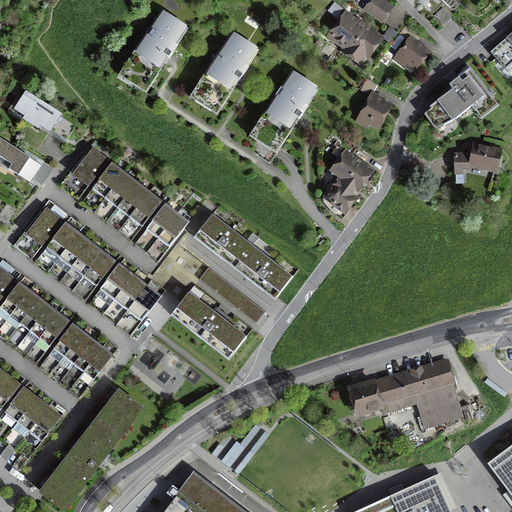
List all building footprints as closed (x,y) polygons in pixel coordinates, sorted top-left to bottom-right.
[(382,12),(387,6),(388,5),(381,0),(373,0),(366,9),(370,12),(374,6),(382,12)] [(374,6),(370,12),(381,21),(391,9),(387,6),(382,12),(374,6)] [(442,8),(435,16),(444,25),(452,18),(442,8)] [(186,27),(164,13),(134,59),(137,60),(128,73),(145,84),(153,71),(156,73),(166,57),(169,58),(177,47),(174,45),(186,27)] [(357,40),(364,29),(362,28),(360,28),(357,26),(358,25),(350,19),(345,25),(342,22),(331,37),(348,48),(354,39),(357,40)] [(354,39),(348,48),(345,51),(360,62),(365,55),(367,56),(380,39),(372,33),(371,34),(368,32),(369,31),(365,28),(364,29),(357,40),(354,39)] [(511,63),(511,33),(490,53),(505,70),(511,63)] [(257,48),(234,34),(205,80),(207,82),(199,95),(216,106),(224,93),(227,95),(237,79),(240,80),(247,68),(245,67),(257,48)] [(428,53),(410,39),(399,55),(408,62),(408,65),(414,69),(417,68),(428,53)] [(316,87),(294,73),(264,119),(267,121),(259,134),(275,144),(284,132),(286,133),(296,117),(299,119),(307,107),(304,105),(316,87)] [(426,119),(438,134),(472,107),(481,118),(496,107),(470,74),(450,89),(456,96),(426,119)] [(76,126),(26,94),(16,108),(27,115),(25,118),(39,127),(41,124),(50,130),(51,130),(67,140),(76,126)] [(391,106),(371,96),(359,118),(379,128),(391,106)] [(334,171),(357,188),(370,171),(349,156),(357,146),(345,137),(337,147),(346,154),(334,171)] [(40,164),(0,138),(0,156),(12,164),(9,169),(30,183),(33,178),(31,177),(40,164)] [(474,145),(472,153),(454,154),(455,168),(470,168),(470,165),(497,171),(501,151),(474,145)] [(107,162),(92,151),(74,174),(89,186),(107,162)] [(161,203),(111,165),(93,189),(96,191),(108,200),(120,209),(133,219),(143,227),(161,203)] [(332,212),(336,216),(346,203),(348,204),(353,198),(357,201),(361,196),(357,193),(359,190),(357,188),(334,171),(331,169),(326,176),(334,182),(323,197),(323,203),(332,212)] [(15,209),(7,203),(0,213),(0,216),(7,222),(15,209)] [(170,248),(188,225),(164,207),(146,229),(156,237),(161,241),(170,248)] [(61,222),(46,210),(28,233),(43,245),(61,222)] [(275,300),(293,277),(212,215),(194,238),(217,255),(254,284),(275,300)] [(114,263),(64,225),(47,248),(49,250),(63,260),(75,270),(87,279),(96,286),(114,263)] [(100,289),(103,291),(117,303),(131,313),(142,321),(160,298),(118,266),(100,289)] [(0,300),(15,282),(0,269),(0,300)] [(58,315),(18,285),(1,308),(8,314),(18,321),(28,329),(38,337),(40,338),(48,344),(50,346),(68,323),(58,315)] [(246,337),(189,292),(171,315),(228,360),(246,337)] [(90,385),(112,357),(72,326),(54,349),(62,355),(64,357),(59,363),(67,368),(69,370),(74,364),(81,370),(84,372),(80,378),(87,383),(90,385)] [(381,406),(453,384),(447,361),(374,383),(374,382),(351,390),(358,414),(381,407),(381,406)] [(0,409),(1,410),(19,386),(9,379),(4,375),(0,372),(0,409)] [(381,406),(381,407),(383,414),(417,404),(425,429),(464,417),(453,384),(381,406)] [(50,411),(45,407),(32,397),(23,390),(5,413),(42,441),(60,419),(50,411)] [(49,483),(42,492),(64,509),(76,494),(70,490),(79,478),(82,480),(96,463),(93,461),(101,449),(104,451),(118,433),(115,431),(124,420),(129,425),(141,409),(119,392),(112,401),(117,405),(104,423),(98,419),(84,436),(90,440),(81,452),(76,448),(62,466),(67,469),(54,487),(49,483)] [(511,444),(491,459),(511,487),(511,444)] [(16,450),(9,445),(0,455),(0,456),(7,462),(16,450)] [(28,460),(21,454),(12,466),(19,471),(28,460)] [(241,511),(193,475),(181,491),(173,485),(167,493),(174,499),(164,511),(241,511)] [(450,511),(435,477),(391,496),(398,511),(450,511)] [(398,511),(391,496),(356,511),(398,511)]
